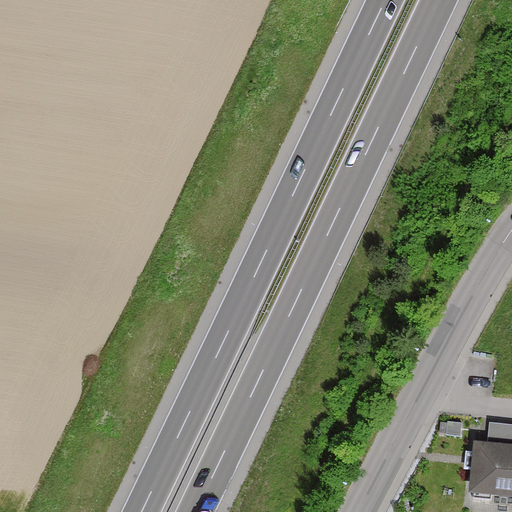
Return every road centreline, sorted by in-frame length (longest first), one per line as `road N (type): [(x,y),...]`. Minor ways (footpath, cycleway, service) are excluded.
road 1 (motorway): [(385,0),(140,511)]
road 2 (motorway): [(194,511),(438,0)]
road 3 (residential): [(423,395),(511,229)]
road 4 (residential): [(360,511),(423,395)]
